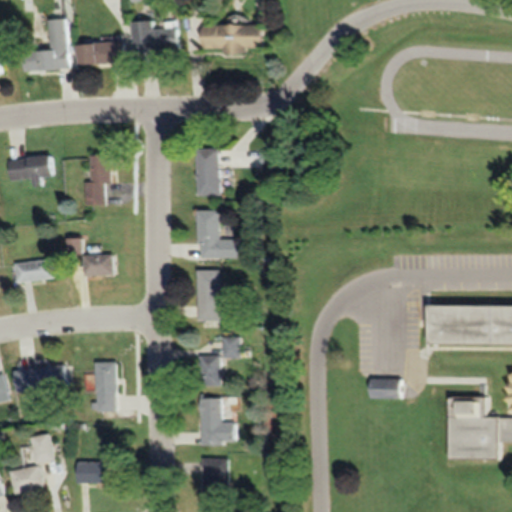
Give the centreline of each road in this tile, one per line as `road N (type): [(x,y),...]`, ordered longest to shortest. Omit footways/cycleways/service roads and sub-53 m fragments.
road 1 (residential): [(511,11),(421,2),(376,11),(273,103),(0,126)]
road 2 (residential): [(159,107),(163,511)]
road 3 (residential): [(161,322),(0,338)]
